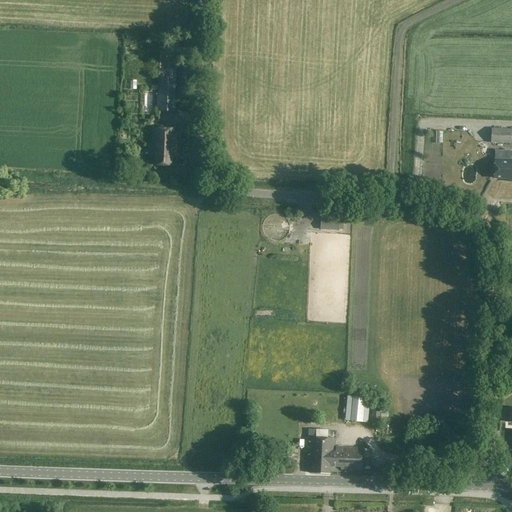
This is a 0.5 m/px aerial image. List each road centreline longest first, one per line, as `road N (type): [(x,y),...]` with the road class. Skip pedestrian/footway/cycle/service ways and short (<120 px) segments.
road 1 (unclassified): [(485,485),(492,264),(486,237),(459,208),(436,203),(261,194),(221,180),(205,163),(196,133),(201,0)]
road 2 (tertiary): [(485,485),(0,471)]
road 3 (track): [(0,176),(231,187)]
